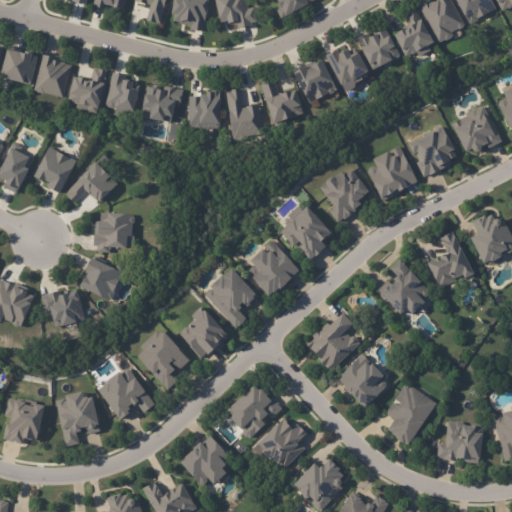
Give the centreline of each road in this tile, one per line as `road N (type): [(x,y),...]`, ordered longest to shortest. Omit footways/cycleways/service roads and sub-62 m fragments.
road 1 (residential): [(0,469),(69,475),(112,467),(147,449),(370,243),(511,167)]
road 2 (residential): [(366,0),(277,48),(213,62),(161,57),(0,12)]
road 3 (residential): [(262,346),(340,430),(408,482),(447,492),(511,489)]
